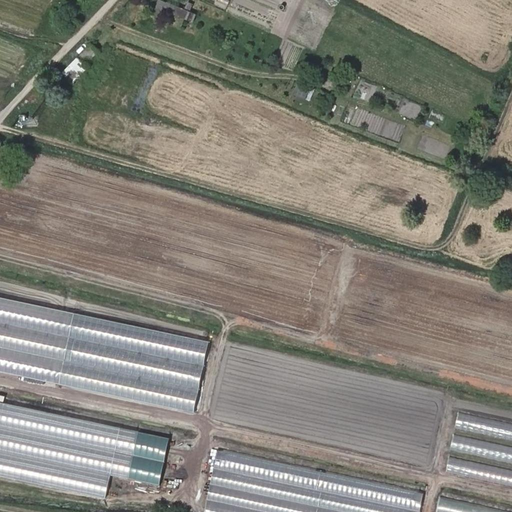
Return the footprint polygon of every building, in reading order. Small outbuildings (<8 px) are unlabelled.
[(192,19),(195,12),(191,10),(193,5),(187,3),(185,7),(168,1),(167,3),(161,2),(157,10),(164,12),(166,9),(192,19)] [(77,62),(70,71),(76,78),(84,68),(77,62)] [(417,120),(420,104),(407,102),(404,118),(417,120)] [(426,124),(434,126),(439,111),(431,109),(426,124)] [(32,150),(0,141),(0,157),(23,165),(25,160),(28,160),(32,150)] [(0,368),(197,409),(211,339),(0,295),(0,368)] [(174,438),(0,400),(0,474),(110,498),(115,475),(164,486),(174,438)] [(511,423),(458,414),(455,429),(511,439),(511,423)] [(424,511),(429,489),(219,448),(205,511),(424,511)] [(511,454),(500,453),(499,462),(511,464),(511,454)] [(446,477),(511,488),(511,472),(448,461),(446,477)]
